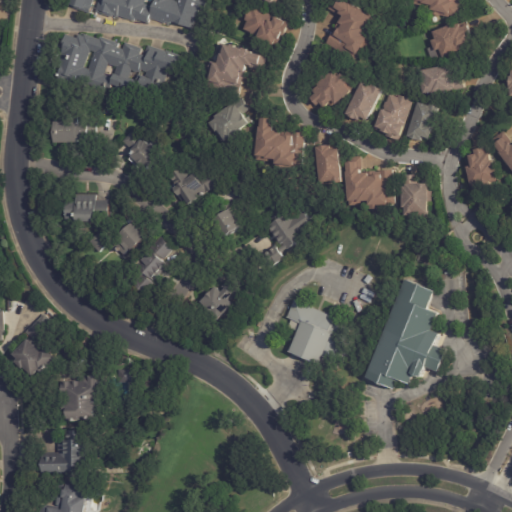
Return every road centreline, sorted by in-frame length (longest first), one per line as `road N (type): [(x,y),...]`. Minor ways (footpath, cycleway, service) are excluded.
road 1 (residential): [(314,511),(286,445),(244,389),(79,306),(33,250),(20,201),(14,92),(33,0)]
road 2 (residential): [(498,0),(313,38),(293,77),(303,112),(452,162)]
road 3 (residential): [(511,503),(452,475),(385,468),(325,483),(278,511)]
road 4 (residential): [(314,511),(391,490),(487,511)]
road 5 (residential): [(511,258),(460,197),(463,235),(498,282)]
road 6 (residential): [(460,197),(452,162),(511,44)]
